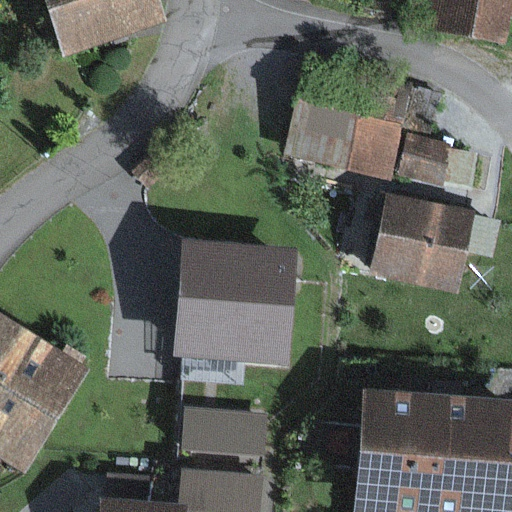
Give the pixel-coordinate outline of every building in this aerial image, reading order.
[(35,0),(57,67),(164,33),(153,0),(35,0)] [(439,0),(432,46),(501,57),(510,0),(439,0)] [(416,89),(310,69),(294,155),(400,175),(416,89)] [(468,237),(393,220),(379,283),(454,300),(468,237)] [(287,252),(190,245),(182,342),(280,349),(287,252)] [(0,333),(0,461),(21,474),(78,379),(0,333)] [(511,511),(511,394),(353,399),(356,511),(511,511)] [(270,511),(273,485),(109,472),(105,511),(270,511)]
